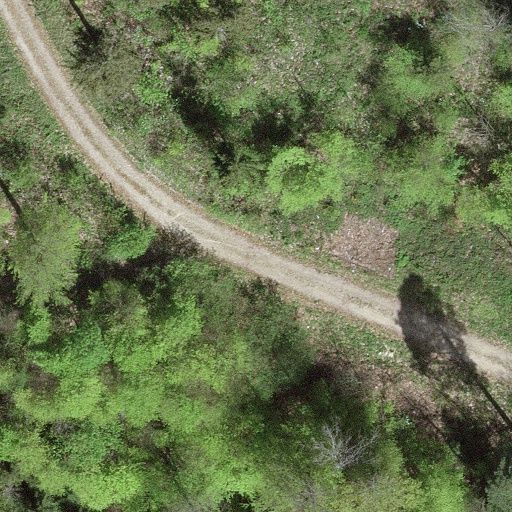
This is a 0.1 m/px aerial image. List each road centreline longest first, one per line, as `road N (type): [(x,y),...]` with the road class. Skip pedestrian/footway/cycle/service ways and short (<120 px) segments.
road 1 (track): [(212,256),(95,164),(4,0)]
road 2 (track): [(511,373),(212,256)]
